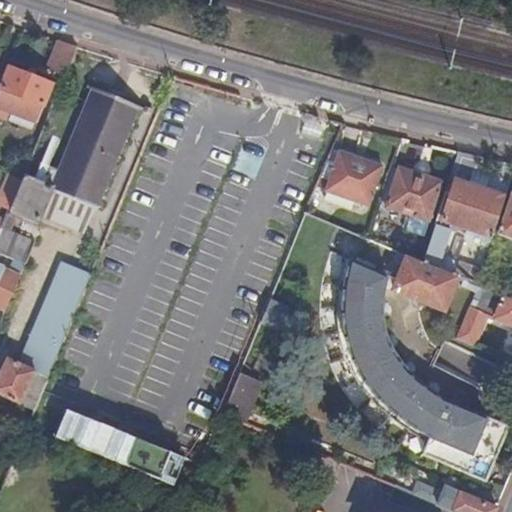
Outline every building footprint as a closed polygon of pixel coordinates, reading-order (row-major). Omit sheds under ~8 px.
[(67,74),(78,48),(61,42),(51,67),(67,74)] [(10,68),(0,93),(0,116),(7,120),(10,113),(37,124),(53,86),(10,68)] [(65,156),(59,171),(54,190),(96,207),(100,209),(101,206),(99,205),(105,192),(107,192),(108,190),(106,189),(112,175),(114,176),(115,173),(113,172),(118,159),(121,160),(122,158),(119,156),(125,143),(128,143),(129,141),(127,140),(133,126),(135,127),(136,125),(133,123),(139,110),(152,115),(155,108),(154,106),(149,103),(146,106),(144,108),(117,97),(88,86),(87,88),(92,90),(87,104),(84,103),(83,106),(85,107),(80,121),(78,120),(77,122),(79,122),(73,138),(70,137),(70,139),(71,140),(66,155),(64,154),(63,155),(65,156)] [(423,263),(460,279),(457,273),(461,264),(464,263),(482,270),(503,204),(505,199),(498,197),(499,194),(474,185),(482,158),(458,152),(423,263)] [(326,192),(369,207),(382,167),(339,153),(326,192)] [(41,218),(54,190),(59,171),(42,164),(35,180),(24,175),(22,181),(2,229),(0,234),(0,253),(25,264),(35,243),(10,232),(17,213),(39,223),(41,218)] [(387,207),(430,222),(443,181),(400,167),(387,207)] [(54,190),(41,218),(83,236),(96,207),(54,190)] [(505,198),(505,199),(503,204),(509,205),(500,234),(511,237),(511,195),(511,200),(505,198)] [(370,241),(378,244),(383,226),(376,223),(370,241)] [(447,311),(457,286),(460,279),(423,263),(399,253),(396,263),(406,267),(396,290),(447,311)] [(389,414),(398,423),(409,431),(420,439),(428,444),(423,457),(487,483),(496,462),(509,428),(480,416),(448,403),(437,397),(425,388),(419,382),(411,373),(401,361),(393,347),(389,335),(386,325),(385,311),(385,299),(387,285),(390,276),(347,258),(341,273),(339,282),(338,295),(337,311),(338,326),(342,344),(348,361),(357,377),(367,391),(375,400),(389,414)] [(460,279),(466,281),(477,286),(482,270),(464,263),(461,264),(457,273),(460,279)] [(64,264),(59,277),(20,365),(49,379),(86,289),(92,276),(78,270),(64,264)] [(466,281),(464,287),(485,296),(487,290),(477,286),(466,281)] [(478,312),(511,326),(511,300),(487,290),(485,296),(478,312)] [(289,310),(271,302),(262,323),(278,330),(282,327),(289,310)] [(443,344),(436,369),(469,378),(476,354),(443,344)] [(0,395),(35,412),(49,379),(20,365),(7,360),(0,376),(0,395)] [(239,379),(224,415),(242,422),(257,387),(239,379)] [(6,424),(26,433),(31,421),(12,412),(6,424)] [(414,494),(456,511),(497,511),(499,508),(446,487),(443,494),(419,484),(414,494)]
